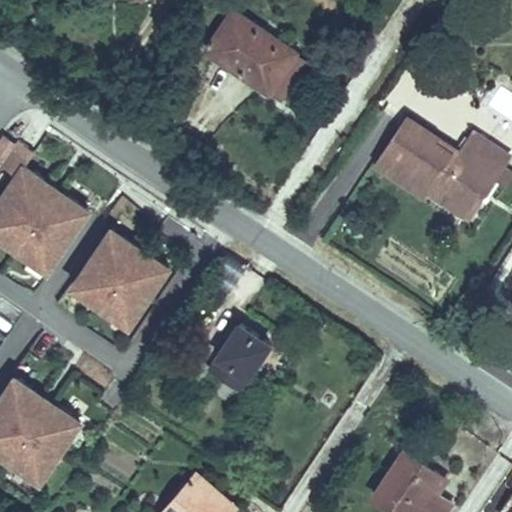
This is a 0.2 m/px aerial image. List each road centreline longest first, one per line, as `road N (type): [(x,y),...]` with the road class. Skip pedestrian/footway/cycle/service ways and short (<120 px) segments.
road 1 (tertiary): [(0,61),(511,402)]
road 2 (unknown): [(221,212),(167,327),(140,347),(117,345),(0,274)]
road 3 (unknown): [(409,338),(294,511)]
